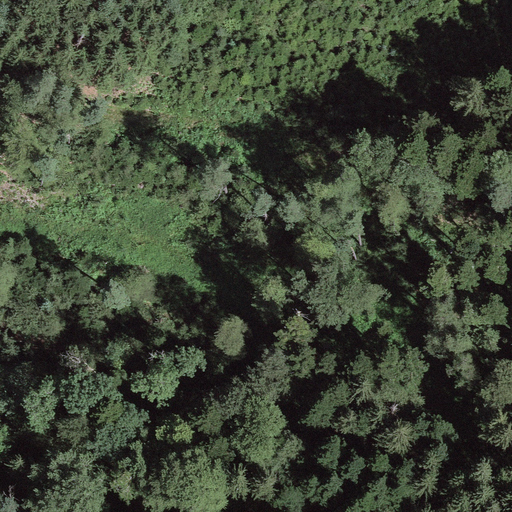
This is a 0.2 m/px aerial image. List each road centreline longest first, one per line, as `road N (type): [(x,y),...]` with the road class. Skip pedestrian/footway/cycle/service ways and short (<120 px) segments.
road 1 (track): [(0,95),(264,140),(511,268)]
road 2 (track): [(0,370),(65,384),(112,407),(157,473),(159,511)]
